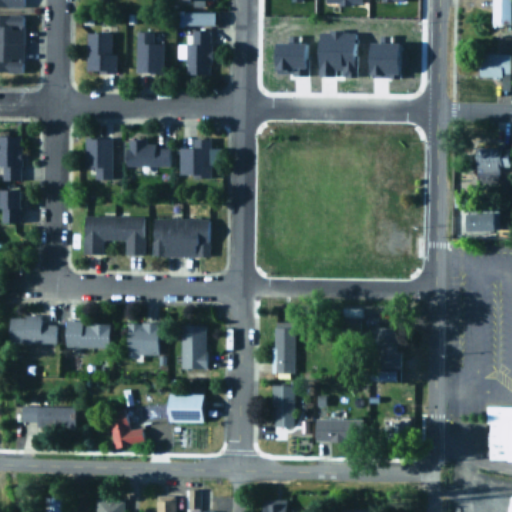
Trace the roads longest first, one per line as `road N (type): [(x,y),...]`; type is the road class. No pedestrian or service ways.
road 1 (tertiary): [(0,464),(432,473)]
road 2 (residential): [(50,286),(54,0)]
road 3 (residential): [(234,284),(239,0)]
road 4 (tertiary): [(432,473),(433,219)]
road 5 (residential): [(237,107),(0,103)]
road 6 (residential): [(234,284),(4,285)]
road 7 (tertiary): [(433,219),(436,0)]
road 8 (residential): [(433,286),(234,284)]
road 9 (residential): [(237,107),(434,109)]
road 10 (residential): [(236,469),(234,284)]
